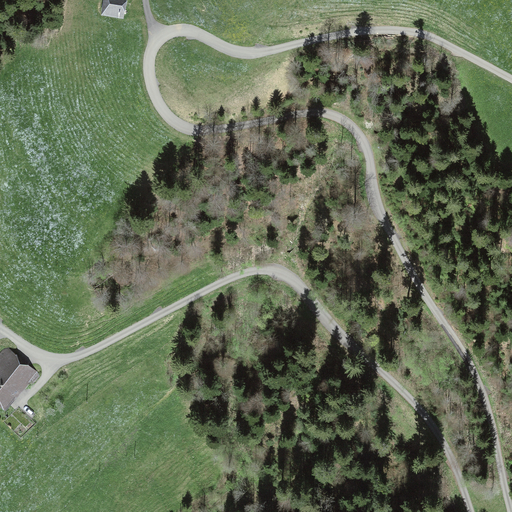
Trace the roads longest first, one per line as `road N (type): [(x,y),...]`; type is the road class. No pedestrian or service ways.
road 1 (track): [(511,79),(406,30),(244,52),(193,31),(169,31),(154,43),(148,66),(160,104),(186,128),(313,112),(355,129),(382,218),(479,384),(511,511)]
road 2 (track): [(0,329),(38,354),(73,356),(223,281),(260,269),(283,272),(430,422),(472,511)]
